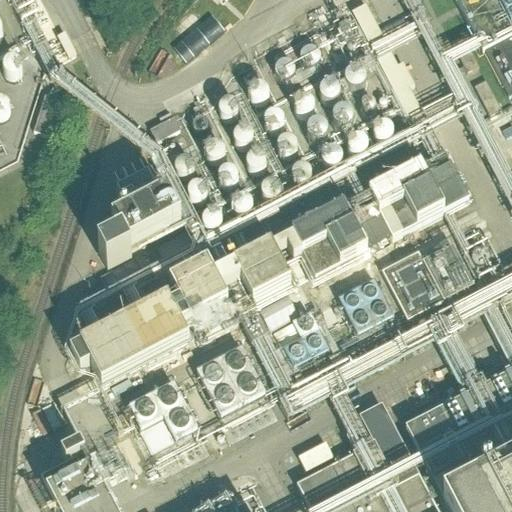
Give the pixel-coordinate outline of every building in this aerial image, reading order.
[(511,107),(511,0),(451,0),(484,63),(487,61),(511,108),(511,107)] [(398,71),(367,10),(353,17),(412,132),(426,125),(410,93),(415,90),(404,68),(398,71)] [(467,77),(479,71),(465,43),(453,49),(467,77)] [(490,121),(502,114),(487,85),(475,91),(490,121)] [(37,97),(29,129),(38,131),(46,99),(37,97)] [(167,117),(153,122),(156,134),(171,129),(167,117)] [(316,287),(469,207),(446,163),(293,243),(316,287)] [(255,309),(291,290),(267,244),(249,253),(253,263),(235,272),(255,309)] [(151,270),(145,259),(101,282),(107,294),(151,270)] [(239,329),(215,283),(210,273),(191,283),(196,293),(178,302),(192,329),(199,325),(209,344),(239,329)] [(360,347),(396,328),(375,287),(339,306),(360,347)] [(190,347),(169,307),(140,322),(133,310),(110,322),(117,334),(82,352),(83,353),(71,359),(81,378),(93,372),(104,393),(190,347)] [(295,380),(332,360),(311,320),(274,339),(295,380)] [(221,424),(266,401),(243,356),(198,379),(221,424)] [(511,511),(511,378),(436,418),(406,434),(447,511),(511,511)] [(119,402),(140,454),(191,433),(170,381),(119,402)] [(375,450),(355,460),(382,511),(437,511),(420,479),(384,410),(361,422),(375,450)] [(307,478),(335,464),(326,448),(299,463),(307,478)] [(62,462),(67,471),(78,465),(85,461),(81,452),(62,462)] [(382,511),(355,460),(299,489),(310,511),(382,511)] [(84,477),(78,465),(67,471),(67,472),(43,484),(49,495),(57,511),(112,511),(92,472),(84,477)]
